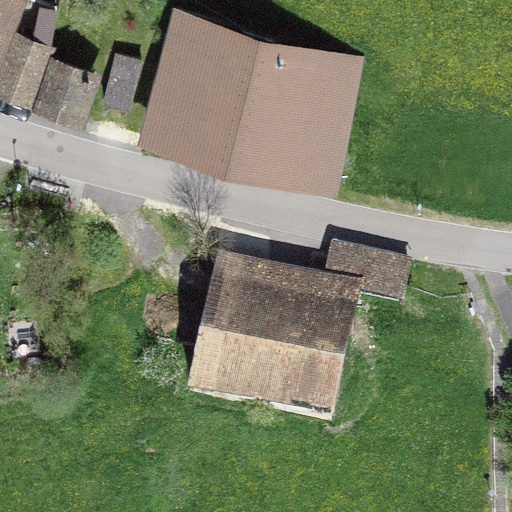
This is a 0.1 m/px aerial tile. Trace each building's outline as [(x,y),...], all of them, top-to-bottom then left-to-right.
[(0,0),(0,29),(11,0),(0,0)] [(352,57),(180,8),(146,135),(334,185),(348,128),(333,126),(352,57)] [(45,40),(12,28),(0,63),(0,83),(27,93),(45,40)] [(102,99),(127,104),(139,55),(115,49),(102,99)] [(90,71),(52,57),(37,100),(75,114),(90,71)] [(324,285),(330,286),(356,293),(402,301),(409,264),(333,248),(324,285)] [(329,420),(356,293),(330,286),(324,285),(218,264),(192,390),(329,420)]
